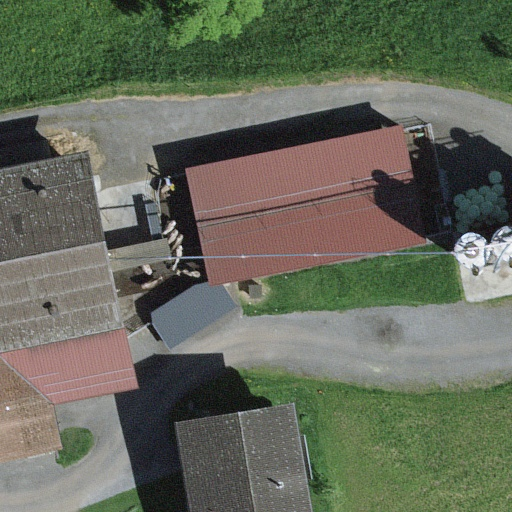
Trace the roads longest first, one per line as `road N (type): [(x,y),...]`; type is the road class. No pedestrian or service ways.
road 1 (track): [(22,511),(58,500),(94,474),(170,378),(197,355),(238,339),(412,351),(511,346)]
road 2 (track): [(511,121),(299,104),(81,116),(0,136)]
